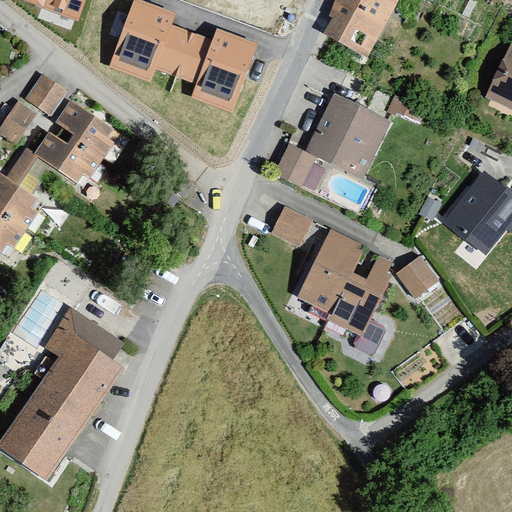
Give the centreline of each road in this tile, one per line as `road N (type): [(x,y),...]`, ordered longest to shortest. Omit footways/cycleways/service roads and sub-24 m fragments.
road 1 (residential): [(220,242),(153,379),(104,511)]
road 2 (residential): [(322,0),(220,242)]
road 3 (residential): [(220,242),(330,414),(359,440)]
road 4 (residential): [(359,440),(511,329)]
